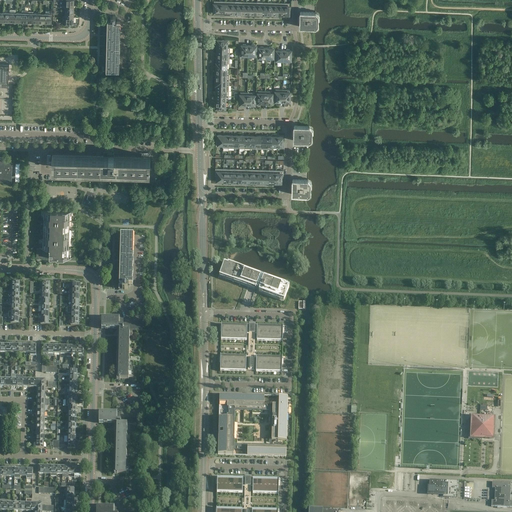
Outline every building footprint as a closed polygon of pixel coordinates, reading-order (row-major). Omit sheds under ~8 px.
[(315,13),(315,12),(300,12),(299,27),(315,27),(317,25),(318,15),(315,13)] [(107,21),(106,72),(109,72),(109,71),(119,71),(119,66),(119,63),(119,61),(120,61),(120,56),(119,56),(119,54),(119,51),(120,51),(120,46),(119,46),(119,43),(119,41),(120,41),(120,36),(120,33),(119,33),(120,31),(121,26),(120,26),(120,21),(116,21),(116,20),(115,20),(116,16),(111,16),(111,15),(107,15),(107,16),(107,21)] [(73,26),(74,18),(65,17),(65,26),(73,26)] [(256,46),(255,46),(255,44),(251,44),(251,45),(249,45),(248,57),(255,58),(255,56),(256,56),(256,46)] [(274,48),(272,48),(272,47),(269,47),(269,48),(266,48),(266,60),(273,60),(273,58),(274,48)] [(286,50),(284,50),(283,62),(290,63),(290,61),(291,61),(291,51),(290,51),(290,49),(286,49),(286,50)] [(282,102),(282,90),(275,90),(275,92),(274,102),(276,102),(276,103),(279,103),(279,102),(282,102)] [(265,103),(265,91),(258,91),(258,93),(257,93),(257,103),(259,103),(259,104),(262,104),(262,103),(265,103)] [(247,105),(247,93),(240,93),(240,95),(239,105),(241,105),(241,106),(244,106),(244,105),(247,105)] [(294,126),(293,141),(309,141),(311,139),(312,129),(309,127),(309,126),(297,126),(294,126)] [(150,170),(150,158),(150,157),(114,156),(114,155),(104,154),(104,155),(52,154),(52,168),(150,170)] [(0,180),(3,181),(3,182),(4,183),(10,183),(12,182),(12,163),(11,161),(4,161),(4,158),(3,157),(0,156),(0,180)] [(223,181),(224,169),(215,168),(215,176),(217,176),(216,181),(221,181),(223,181)] [(282,178),(283,178),(284,170),(275,170),(275,183),(277,183),(282,183),(282,178)] [(292,180),(292,195),(308,195),(310,193),(310,183),(308,180),(292,180)] [(36,258),(50,258),(50,257),(62,258),(71,258),(71,252),(68,252),(69,215),(72,215),(72,211),(42,210),(42,215),(44,215),(43,247),(37,247),(36,258)] [(133,275),(133,270),(132,270),(133,265),(133,260),(133,255),(133,250),(133,245),(134,245),(134,240),(133,240),(133,235),(124,235),(124,233),(120,233),(119,285),(119,289),(119,291),(122,291),(122,289),(127,290),(127,286),(128,286),(128,285),(132,285),(133,285),(133,280),(132,280),(132,275),(133,275)] [(259,290),(259,292),(262,293),(262,294),(283,302),(284,299),(284,300),(290,285),(282,283),(238,267),(225,262),(219,276),(220,276),(219,277),(245,287),(248,288),(255,291),(255,290),(256,289),(259,290)] [(130,334),(130,330),(131,330),(142,331),(142,324),(126,324),(126,323),(123,323),(123,318),(104,318),(100,318),(100,321),(101,321),(101,329),(102,329),(104,329),(118,329),(117,380),(120,381),(120,379),(128,380),(128,379),(129,379),(129,375),(128,375),(128,371),(129,371),(129,367),(129,363),(129,359),(129,355),(130,355),(130,350),(129,350),(129,346),(130,346),(130,342),(129,342),(129,338),(130,338),(130,334)] [(247,340),(247,327),(221,327),(221,324),(221,341),(221,340),(247,340)] [(283,326),(282,326),(282,328),(257,327),(257,340),(256,340),(256,341),(282,341),(282,342),(283,326)] [(246,358),(221,358),(221,355),(220,355),(220,372),(220,371),(246,371),(246,358)] [(282,357),(282,359),(256,358),(256,371),(256,372),(281,372),(281,373),(282,373),(282,357)] [(45,386),(45,382),(46,380),(35,380),(35,388),(37,388),(45,388),(45,386)] [(264,409),(264,397),(264,396),(219,395),(218,455),(235,456),(234,456),(234,450),(232,450),(232,439),(233,439),(233,423),(232,423),(233,408),(236,409),(236,410),(251,410),(251,409),(264,409)] [(287,405),(288,397),(279,397),(279,405),(272,405),(271,440),(286,441),(287,414),(289,414),(289,405),(287,405)] [(126,445),(127,441),(127,437),(127,433),(128,428),(127,428),(127,425),(124,424),(124,418),(120,418),(121,413),(102,412),(98,412),(98,415),(99,415),(99,424),(99,423),(102,423),(103,423),(103,424),(107,424),(115,424),(114,475),(117,475),(117,474),(126,474),(126,470),(126,466),(127,461),(126,461),(126,457),(127,457),(127,453),(126,453),(126,449),(127,449),(127,445),(126,445)] [(472,437),(492,438),(493,417),(472,417),(472,437)] [(286,457),(286,448),(247,447),(247,456),(246,456),(286,457)] [(242,492),(243,480),(217,479),(217,477),(217,493),(217,492),(243,493),(243,492),(242,492)] [(253,480),(252,493),(278,494),(278,495),(279,478),(278,478),(278,481),(253,480)] [(458,490),(459,481),(446,480),(446,482),(429,481),(428,494),(436,494),(436,493),(438,493),(438,494),(439,494),(439,497),(456,498),(456,490),(458,490)] [(510,483),(506,483),(492,482),(492,488),(495,488),(494,501),(491,501),(491,507),(511,507),(511,501),(510,501),(510,483)] [(42,511),(42,506),(42,504),(32,503),(32,511),(34,511),(42,511)]
